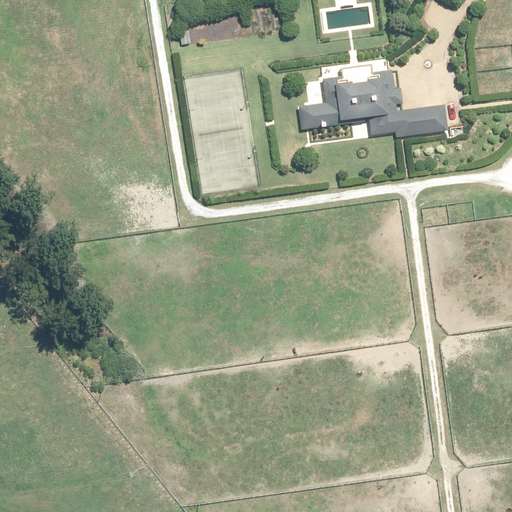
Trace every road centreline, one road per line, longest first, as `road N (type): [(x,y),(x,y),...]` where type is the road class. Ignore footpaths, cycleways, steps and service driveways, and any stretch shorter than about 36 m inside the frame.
road 1 (track): [(511,168),(203,210),(189,197),(157,0)]
road 2 (track): [(406,184),(451,511)]
